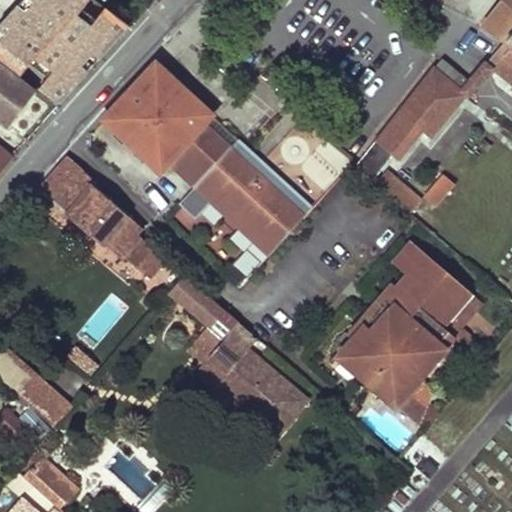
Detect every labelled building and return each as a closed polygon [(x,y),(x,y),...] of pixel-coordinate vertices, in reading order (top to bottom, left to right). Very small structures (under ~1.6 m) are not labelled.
[(23,0),(0,26),(0,30),(6,35),(0,40),(0,59),(21,76),(35,58),(53,72),(39,90),(55,102),(70,85),(88,65),(87,61),(93,55),(99,53),(125,24),(94,0),(23,0)] [(511,0),(503,0),(483,23),(506,42),(489,63),(497,70),(511,81),(511,0)] [(70,85),(55,102),(58,105),(129,26),(125,24),(99,53),(93,55),(87,61),(88,65),(70,85)] [(154,76),(156,63),(124,97),(130,102),(154,76)] [(190,94),(156,63),(154,76),(206,123),(213,116),(212,115),(190,94)] [(441,63),(435,71),(463,95),(469,87),(441,63)] [(489,63),(484,69),(493,75),(497,70),(489,63)] [(0,120),(7,127),(35,91),(0,64),(0,120)] [(377,142),(393,155),(397,159),(421,129),(430,137),(465,96),(463,95),(435,71),(434,71),(377,142)] [(124,97),(103,120),(162,173),(171,163),(197,187),(230,149),(204,125),(206,123),(154,76),(130,102),(124,97)] [(304,217),(313,207),(263,162),(259,158),(253,152),(239,139),(230,149),(304,217)] [(393,155),(377,142),(356,169),(372,181),(393,155)] [(0,171),(11,158),(0,148),(0,171)] [(197,187),(271,255),(304,217),(230,149),(197,187)] [(124,258),(149,278),(164,260),(165,259),(139,236),(145,229),(98,187),(100,184),(70,157),(40,191),(123,260),(124,258)] [(387,171),(375,185),(410,214),(421,201),(387,171)] [(424,197),(434,206),(454,184),(444,175),(424,197)] [(408,243),(393,261),(399,266),(415,249),(408,243)] [(337,357),(396,408),(397,407),(411,413),(423,418),(422,421),(419,425),(429,424),(444,407),(430,401),(435,390),(422,379),(446,350),(438,343),(448,332),(444,328),(437,323),(467,289),(417,246),(415,249),(399,266),(398,268),(407,275),(397,287),(381,306),(370,319),(355,337),(337,357)] [(235,268),(228,276),(237,284),(244,277),(235,268)] [(169,294),(224,340),(208,358),(228,375),(258,339),(185,276),(169,294)] [(391,282),(375,301),(381,306),(397,287),(391,282)] [(467,289),(437,323),(444,328),(473,294),(467,289)] [(364,314),(349,332),(355,337),(370,319),(364,314)] [(464,330),(456,339),(483,362),(491,353),(464,330)] [(448,332),(438,343),(446,350),(456,339),(448,332)] [(71,359),(92,372),(100,360),(79,347),(71,359)] [(0,350),(0,374),(4,379),(19,364),(2,348),(0,350)] [(19,364),(4,379),(28,402),(42,387),(19,364)] [(28,402),(34,408),(52,409),(54,388),(42,387),(28,402)] [(411,413),(397,407),(419,425),(422,421),(423,418),(411,413)] [(26,430),(6,409),(0,415),(0,429),(13,443),(26,430)] [(30,470),(54,491),(64,479),(42,458),(30,470)] [(64,479),(54,491),(68,504),(79,492),(64,479)] [(51,511),(38,511),(23,498),(10,511),(60,511),(56,508),(51,511)]
